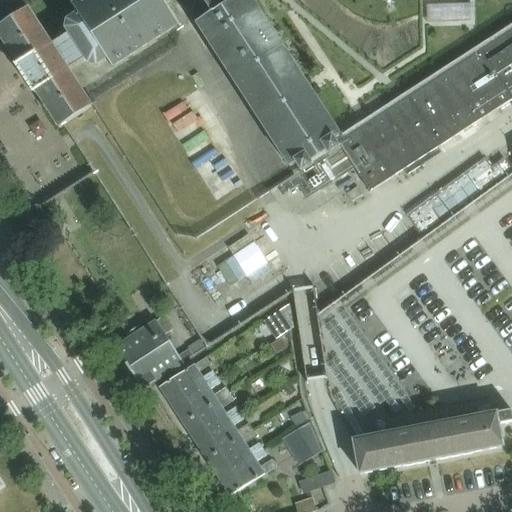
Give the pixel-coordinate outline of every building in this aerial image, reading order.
[(84,61),(88,66),(96,68),(107,61),(113,70),(178,27),(161,1),(163,0),(200,0),(210,16),(195,25),(287,169),(294,164),(301,174),(279,188),(284,196),(299,186),(306,199),(353,168),(369,193),(370,192),(507,104),(511,100),(511,0),(79,0),(71,5),(77,14),(66,21),(64,30),(66,36),(52,45),(28,9),(0,26),(0,40),(16,66),(14,67),(32,96),(35,94),(58,128),(92,106),(68,71),(84,61)] [(427,203),(434,213),(415,227),(422,237),(511,171),(511,169),(506,161),(493,170),(486,161),(427,203)] [(356,189),(347,195),(352,202),(361,196),(356,189)] [(39,207),(38,206),(36,206),(34,207),(33,207),(32,209),(31,210),(31,212),(32,213),(33,215),(34,216),(36,216),(37,216),(39,215),(40,214),(41,213),(41,211),(41,210),(40,208),(39,207)] [(218,262),(231,286),(269,266),(255,241),(218,262)] [(114,347),(143,392),(183,366),(155,322),(129,338),(114,347)] [(208,351),(214,363),(231,354),(223,338),(206,347),(202,340),(184,350),(189,360),(208,351)] [(159,389),(171,408),(215,379),(212,373),(202,379),(198,373),(209,366),(205,360),(159,389)] [(171,408),(183,425),(229,395),(224,389),(213,396),(210,391),(220,385),(215,379),(171,408)] [(295,392),(291,385),(284,389),(289,397),(295,392)] [(183,425),(194,443),(239,414),(235,409),(226,415),(222,409),(233,402),(229,395),(183,425)] [(504,449),(503,447),(500,424),(511,421),(511,418),(511,411),(498,413),(498,412),(429,425),(351,440),(358,476),(504,449)] [(302,413),(291,419),(296,429),(307,423),(302,413)] [(194,443),(206,461),(251,431),(248,426),(237,432),(233,426),(242,420),(239,414),(194,443)] [(280,440),(296,467),(321,452),(308,423),(280,440)] [(251,431),(206,461),(217,479),(262,450),(258,444),(249,450),(245,444),(255,437),(251,431)] [(262,450),(217,479),(229,497),(275,467),(270,460),(260,467),(257,462),(266,457),(262,450)] [(321,486),(317,475),(305,479),(309,490),(321,486)]
